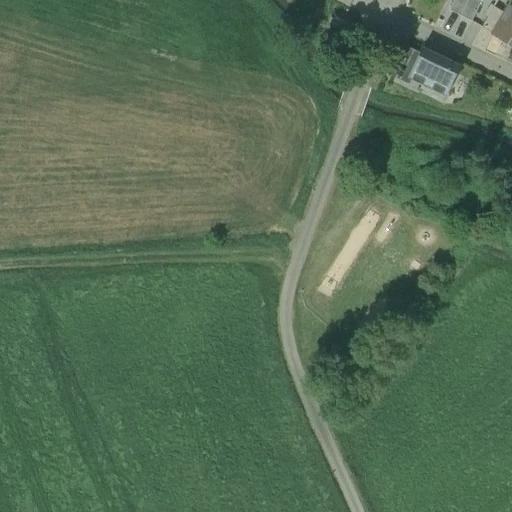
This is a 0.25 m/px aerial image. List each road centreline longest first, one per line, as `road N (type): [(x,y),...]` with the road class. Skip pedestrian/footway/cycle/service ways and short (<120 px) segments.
road 1 (residential): [(385,17),(285,313),(298,375),(356,511)]
road 2 (track): [(0,266),(300,250)]
road 3 (residential): [(511,76),(385,17)]
